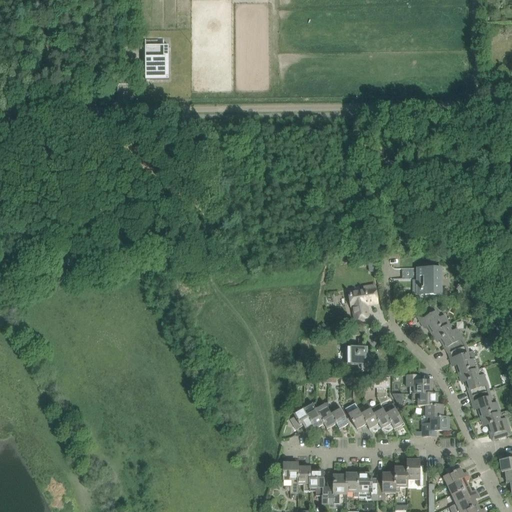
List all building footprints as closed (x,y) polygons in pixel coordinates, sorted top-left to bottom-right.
[(145,42),(146,80),(169,80),(169,46),(146,46),(146,42),(145,42)] [(374,256),(357,259),(358,268),(368,266),(369,274),(376,273),(374,256)] [(442,269),(417,269),(417,295),(442,295),(442,269)] [(353,307),(355,320),(369,318),(367,305),(377,304),(375,286),(364,287),(365,290),(349,293),(352,307),(353,307)] [(432,335),(450,325),(444,316),(441,318),(434,306),(424,312),(427,317),(420,322),(424,329),(429,326),(434,334),(432,335)] [(448,354),(467,346),(457,329),(454,331),(450,325),(432,335),(436,342),(442,339),(447,348),(453,345),(456,350),(448,354)] [(321,327),(316,332),(321,338),(327,333),(321,327)] [(352,336),(366,336),(366,327),(352,331),(352,336)] [(492,339),(483,341),(485,348),(494,346),(492,339)] [(367,344),(358,345),(358,348),(348,348),(348,366),(362,365),(362,370),(374,370),(374,355),(367,355),(367,344)] [(459,375),(459,376),(478,370),(475,359),(471,361),(467,346),(448,354),(456,351),(458,357),(450,359),(452,367),(458,365),(461,375),(459,375)] [(480,377),(478,370),(459,376),(461,383),(467,381),(470,391),(477,389),(478,395),(489,391),(484,375),(480,377)] [(419,376),(406,376),(406,387),(410,387),(410,394),(412,394),(412,395),(432,395),(432,394),(432,382),(419,382),(419,376)] [(481,419),(500,413),(497,403),(493,404),(489,391),(478,395),(480,400),(472,403),(474,410),(480,409),(483,418),(481,419)] [(438,406),(438,394),(432,394),(432,395),(412,395),(412,401),(418,401),(418,407),(443,407),(443,406),(438,406)] [(392,395),(399,407),(403,407),(403,395),(392,395)] [(325,404),(316,410),(324,425),(327,430),(336,425),(337,425),(331,415),(329,411),(328,410),(328,403),(325,404)] [(324,425),(316,410),(313,404),(303,410),(312,426),(315,430),(324,425)] [(355,404),(346,409),(349,415),(357,430),(366,425),(367,424),(358,409),(359,409),(355,404)] [(380,404),(371,410),(374,415),(381,429),(382,430),(384,429),(385,430),(389,432),(393,429),(394,429),(383,410),(380,404)] [(393,404),(383,410),(394,429),(393,429),(394,430),(403,425),(404,426),(405,426),(393,404)] [(338,405),(329,411),(331,415),(337,425),(336,425),(339,430),(349,425),(349,426),(350,426),(338,405)] [(359,409),(358,409),(367,424),(366,425),(369,430),(371,429),(372,430),(376,432),(381,429),(374,415),(371,410),(366,412),(363,407),(359,409)] [(423,407),(423,419),(427,419),(443,419),(443,418),(443,407),(418,407),(423,407)] [(295,417),(290,420),(296,431),(304,426),(305,430),(312,426),(303,410),(294,415),(295,417)] [(502,420),(500,413),(481,419),(483,427),(489,425),(492,434),(490,435),(498,433),(500,438),(511,435),(506,419),(502,420)] [(422,431),(413,431),(416,437),(422,437),(436,437),(436,432),(449,432),(449,418),(443,418),(443,419),(427,419),(427,425),(422,425),(422,431)] [(511,452),(509,453),(507,453),(508,459),(500,460),(502,473),(511,471),(511,452)] [(395,468),(395,488),(395,494),(396,494),(396,493),(400,493),(400,488),(408,488),(408,461),(407,461),(407,468),(395,468)] [(420,461),(408,461),(408,488),(408,481),(418,481),(418,487),(426,487),(426,467),(420,467),(420,461)] [(298,494),(298,485),(298,468),(298,464),(284,464),(284,481),(292,481),(292,487),(290,487),(290,494),(298,494)] [(443,477),(448,487),(469,477),(467,473),(463,475),(461,469),(460,469),(458,464),(445,470),(447,475),(443,477)] [(304,492),(310,492),(310,468),(298,468),(298,485),(304,485),(304,492)] [(310,468),(310,492),(316,492),(316,497),(322,497),(322,504),(328,504),(328,488),(323,488),(323,471),(310,471),(310,468)] [(377,480),(377,488),(377,501),(385,501),(385,494),(395,494),(395,488),(395,468),(395,474),(383,474),(383,480),(377,480)] [(511,471),(502,473),(505,472),(507,484),(511,483),(511,471)] [(334,488),(328,488),(328,504),(339,505),(339,495),(347,495),(347,475),(347,477),(334,477),(334,488)] [(353,498),(359,498),(359,475),(347,475),(347,495),(347,493),(353,493),(353,498)] [(365,501),(377,501),(377,488),(377,480),(377,487),(372,487),(372,475),(359,475),(359,498),(365,498),(365,501)] [(448,487),(448,488),(452,496),(469,488),(466,482),(471,480),(469,477),(448,487)] [(452,496),(456,505),(477,495),(476,491),(471,493),(469,488),(452,496)] [(450,511),(464,511),(477,506),(475,500),(479,498),(477,495),(456,505),(448,508),(450,511)]
